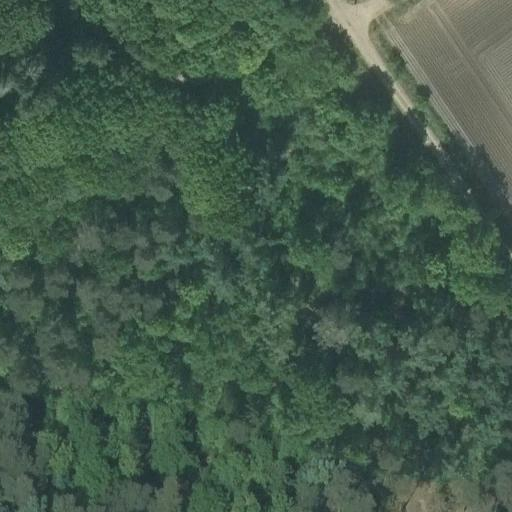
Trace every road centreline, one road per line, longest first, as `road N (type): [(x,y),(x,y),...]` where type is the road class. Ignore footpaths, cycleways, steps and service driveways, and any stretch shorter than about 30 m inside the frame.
road 1 (track): [(388,511),(158,86)]
road 2 (track): [(511,263),(348,17)]
road 3 (track): [(158,86),(348,17)]
road 4 (track): [(0,144),(158,86)]
